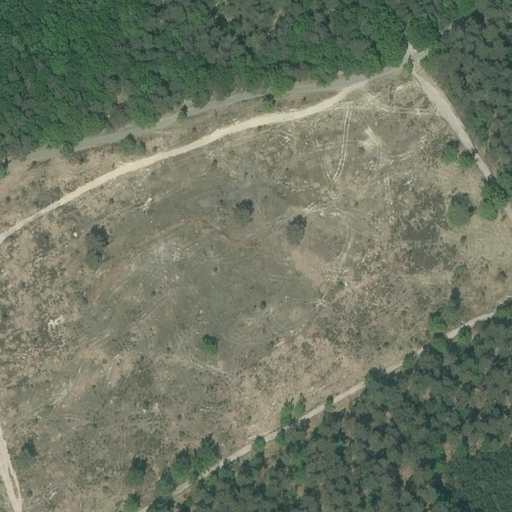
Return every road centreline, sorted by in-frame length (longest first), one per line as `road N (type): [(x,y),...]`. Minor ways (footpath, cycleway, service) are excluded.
road 1 (track): [(352,82),(312,110),(106,178),(0,240)]
road 2 (track): [(415,58),(511,216)]
